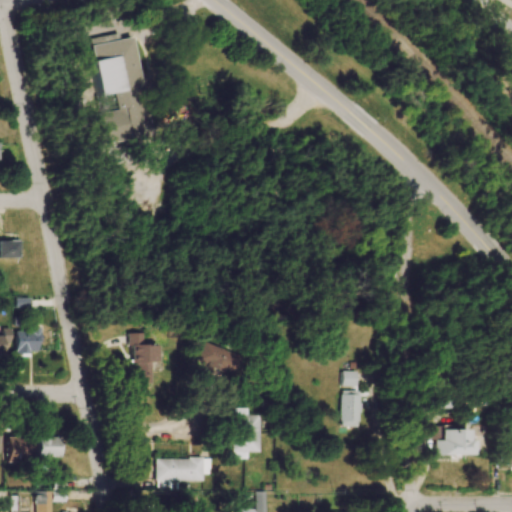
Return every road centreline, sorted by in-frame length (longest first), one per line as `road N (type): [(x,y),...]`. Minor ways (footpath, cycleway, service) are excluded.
road 1 (residential): [(105,511),(1,0)]
road 2 (tertiary): [(511,275),(410,165),(211,0)]
